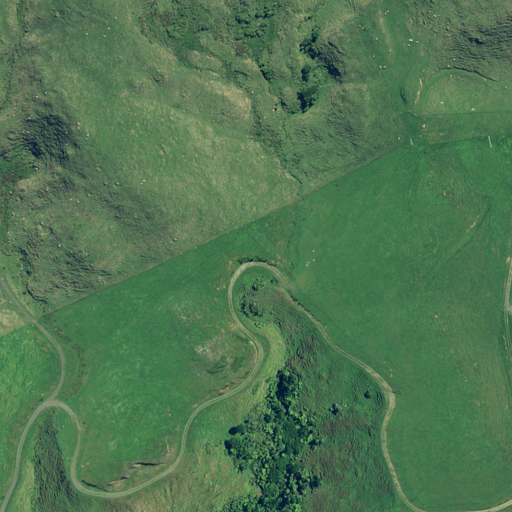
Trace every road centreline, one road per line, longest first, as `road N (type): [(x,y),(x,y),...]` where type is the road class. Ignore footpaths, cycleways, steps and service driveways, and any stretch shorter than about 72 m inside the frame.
road 1 (unclassified): [(1,511),(21,426),(41,401),(67,412),(76,430),(73,472),(89,489),(139,487),(178,464),(190,411),(238,389),(259,362),(256,342),(226,309),(225,296),(232,270),(253,262),(280,273),(303,309),(382,386),(390,468),(409,504),(426,511)]
road 2 (track): [(49,400),(52,339),(0,282)]
